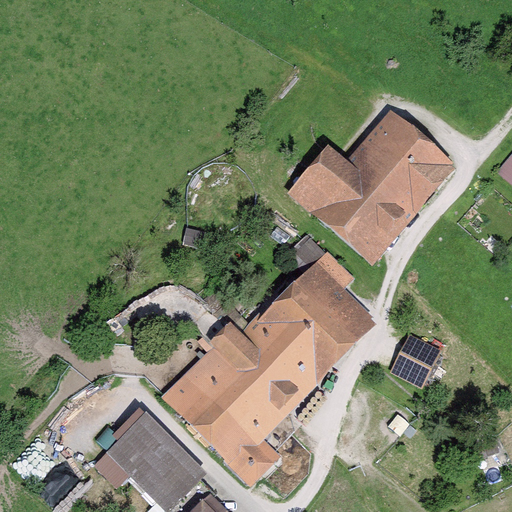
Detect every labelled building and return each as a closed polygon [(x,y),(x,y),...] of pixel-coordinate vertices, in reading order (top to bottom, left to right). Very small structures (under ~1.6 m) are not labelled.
[(291,198),(374,268),(380,261),(370,252),(411,203),(415,206),(444,171),(392,126),(351,174),(328,154),(291,198)] [(511,154),(497,172),(511,183),(511,154)] [(307,242),(299,256),(317,266),(325,253),(307,242)] [(239,338),(231,331),(164,398),(250,484),(272,462),(248,437),(360,325),(332,297),(350,279),(328,257),(310,275),(316,281),(276,322),(266,311),(239,338)] [(437,354),(410,341),(394,372),(421,386),(437,354)] [(169,511),(180,511),(202,490),(140,426),(112,454),(169,511)] [(214,501),(202,490),(180,511),(213,511),(208,507),(214,501)]
